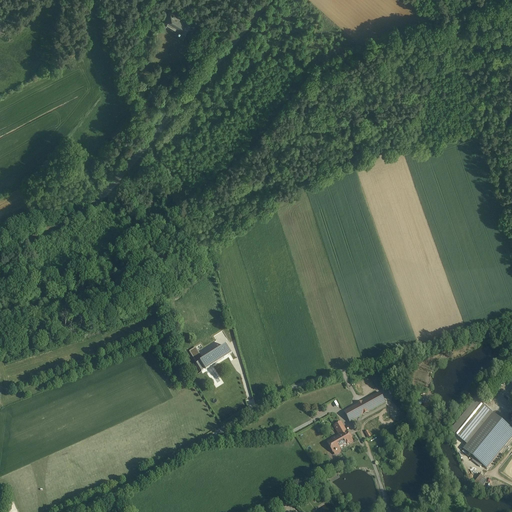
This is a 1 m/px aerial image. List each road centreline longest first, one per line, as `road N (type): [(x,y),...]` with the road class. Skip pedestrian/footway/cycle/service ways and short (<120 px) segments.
road 1 (unclassified): [(80,511),(280,393),(511,318)]
road 2 (unclassified): [(0,253),(110,187),(267,0)]
road 3 (track): [(471,59),(491,77),(494,126),(511,170)]
